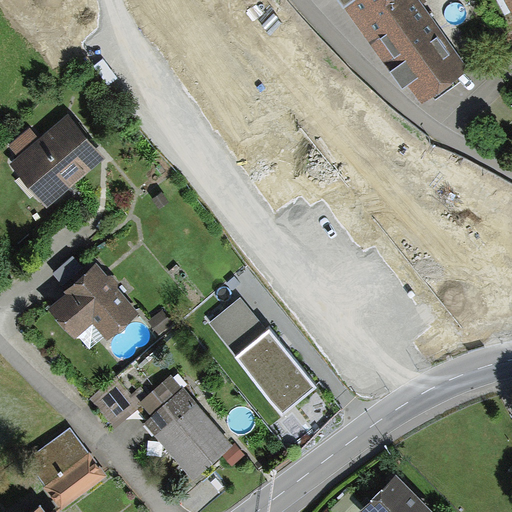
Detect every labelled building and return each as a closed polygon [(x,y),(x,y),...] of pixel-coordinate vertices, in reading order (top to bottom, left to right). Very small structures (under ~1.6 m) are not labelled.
[(422,0),(337,0),(403,88),(424,100),(463,70),(462,58),(422,0)] [(234,35),(460,336),(503,305),(277,3),(234,35)] [(10,167),(45,208),(101,160),(67,121),(41,143),(31,132),(11,149),(19,159),(10,167)] [(162,192),(152,199),(159,209),(169,201),(162,192)] [(108,339),(137,313),(97,268),(52,308),(77,335),(93,321),(108,339)] [(311,388),(267,334),(239,356),(283,411),(311,388)] [(144,421),(191,477),(229,446),(172,377),(141,402),(152,415),(144,421)] [(27,462),(62,509),(106,478),(71,430),(27,462)] [(357,508),(360,511),(434,511),(435,511),(396,471),(357,508)]
